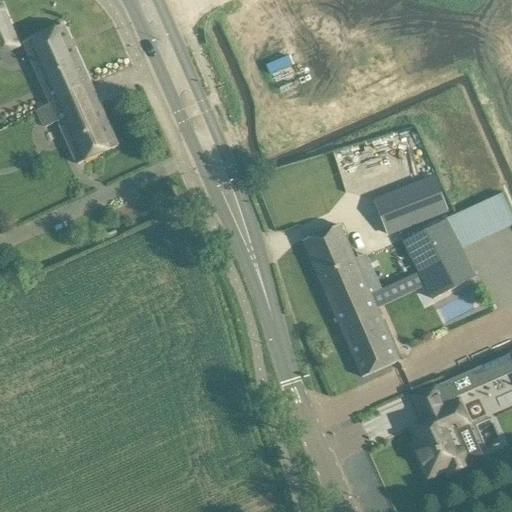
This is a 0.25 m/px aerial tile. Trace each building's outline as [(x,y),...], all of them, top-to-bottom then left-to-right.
[(253,12),(235,20),(245,41),(280,25),(279,24),(268,0),(260,0),(250,5),(253,12)] [(511,0),(493,0),(483,4),(492,23),(511,13),(511,0)] [(304,1),(297,4),(302,15),(309,12),(304,1)] [(2,5),(0,6),(0,45),(17,38),(2,5)] [(438,8),(427,13),(430,20),(441,16),(438,8)] [(309,12),(302,15),(307,26),(314,23),(309,12)] [(465,12),(456,16),(460,26),(469,21),(465,12)] [(427,13),(416,18),(419,25),(430,20),(427,13)] [(511,13),(492,23),(499,40),(511,34),(511,13)] [(280,25),(245,41),(253,59),(288,44),(288,45),(293,43),(284,22),(279,24),(280,25)] [(403,24),(392,28),(395,36),(406,31),(403,24)] [(51,104),(37,110),(45,127),(59,121),(78,164),(118,146),(64,25),(24,43),(51,104)] [(392,28),(381,33),(384,41),(395,36),(392,28)] [(511,34),(499,40),(507,58),(511,55),(511,34)] [(321,39),(314,42),(318,52),(325,49),(321,39)] [(477,39),(468,43),(472,53),(481,49),(477,39)] [(288,44),(253,59),(261,78),(296,62),(288,45),(288,44)] [(325,49),(318,52),(323,63),(330,60),(325,49)] [(481,49),(472,53),(476,62),(485,58),(481,49)] [(296,62),(261,78),(269,97),(304,81),(296,62)] [(304,81),(269,97),(278,117),(314,102),(313,100),(343,87),(334,67),(304,81)] [(492,74),(483,78),(487,88),(497,84),(492,74)] [(497,84),(487,88),(491,97),(501,93),(497,84)] [(508,110),(499,114),(503,123),(511,119),(508,110)] [(511,118),(511,119),(503,123),(507,132),(511,129),(511,118)] [(379,201),(392,232),(448,211),(435,178),(379,201)] [(476,277),(446,220),(404,243),(433,299),(476,277)] [(333,310),(370,294),(340,226),(303,242),(333,310)] [(362,377),(399,361),(370,294),(333,310),(362,377)] [(454,398),(476,389),(469,372),(434,388),(413,397),(424,422),(414,427),(422,447),(415,451),(428,479),(446,471),(448,477),(471,467),(455,430),(469,424),(459,400),(455,402),(454,398)]
